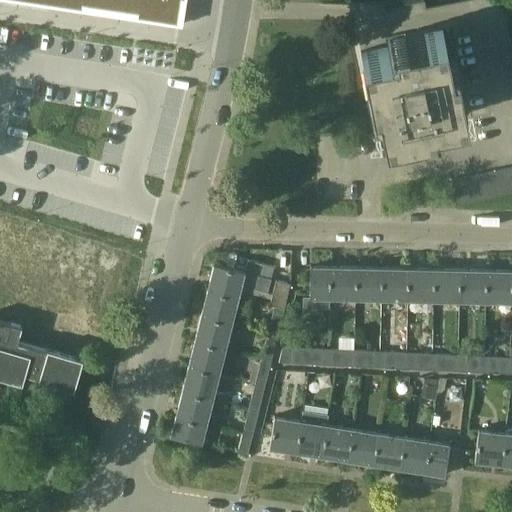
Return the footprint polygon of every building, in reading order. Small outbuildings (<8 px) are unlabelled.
[(13,0),(181,25),(184,0),(13,0)] [(393,45),(360,53),(370,102),(375,101),(382,134),(431,124),(430,118),(463,111),(453,63),(448,64),(441,30),(392,40),(393,45)] [(511,173),(511,168),(499,170),(504,196),(511,194),(511,173)] [(487,173),(492,198),(504,196),(499,170),(487,173)] [(487,173),(475,175),(480,201),(492,198),(487,173)] [(475,175),(463,178),(468,203),(480,201),(475,175)] [(456,206),(468,203),(463,178),(451,180),(456,206)] [(261,263),(258,276),(270,279),(273,266),(261,263)] [(213,265),(206,290),(236,297),(239,286),(266,293),(270,279),(212,264),(212,265),(213,265)] [(335,298),(335,268),(310,267),(310,266),(309,266),(308,298),(309,298),(309,297),(321,298),(321,308),(329,308),(329,298),(335,298)] [(361,268),(335,268),(335,298),(360,298),(361,268)] [(361,268),(360,298),(385,299),(386,269),(361,268)] [(411,269),(386,269),(385,299),(411,300),(411,269)] [(411,269),(411,300),(436,300),(437,270),(411,269)] [(462,270),(437,270),(436,300),(461,301),(462,270)] [(462,270),(461,301),(487,301),(487,271),(462,270)] [(511,297),(511,271),(487,271),(487,301),(511,302),(511,297)] [(279,281),(274,303),(283,305),(289,284),(279,281)] [(230,321),(236,297),(206,290),(200,314),(230,321)] [(272,312),(268,328),(277,331),(281,314),(272,312)] [(224,346),(230,321),(200,314),(194,338),(224,346)] [(37,377),(38,378),(73,388),(81,360),(46,349),(45,350),(16,342),(21,325),(10,322),(6,334),(0,332),(0,376),(21,383),(24,373),(37,377)] [(260,358),(269,360),(275,339),(265,337),(260,358)] [(218,370),(224,346),(194,338),(188,362),(218,370)] [(291,347),(291,363),(300,364),(301,348),(291,347)] [(310,348),(301,348),(300,364),(312,364),(313,356),(310,356),(310,348)] [(313,356),(312,364),(321,365),(321,349),(310,348),(310,356),(313,356)] [(331,365),(340,366),(340,358),(343,358),(343,350),(331,349),(331,365)] [(353,350),(343,350),(343,358),(340,358),(340,366),(352,366),(353,350)] [(362,358),(362,351),(353,350),(352,366),(364,367),(364,359),(362,358)] [(375,351),(362,351),(362,358),(364,359),(364,367),(374,367),(375,351)] [(382,368),(392,368),(392,360),(395,360),(396,352),(383,352),(382,368)] [(405,353),(396,352),(395,360),(392,360),(392,368),(404,369),(405,353)] [(414,353),(405,353),(404,369),(416,369),(416,361),(414,361),(414,353)] [(416,361),(416,369),(426,370),(427,354),(414,353),(414,361),(416,361)] [(434,370),(444,371),(444,363),(447,363),(447,355),(435,354),(434,370)] [(457,355),(447,355),(447,363),(444,363),(444,371),(456,371),(457,355)] [(457,355),(456,371),(468,372),(468,364),(466,364),(466,356),(457,355)] [(478,356),(466,356),(466,364),(468,364),(468,372),(478,372),(478,356)] [(486,373),(496,373),(496,365),(499,365),(499,357),(487,357),(486,373)] [(509,358),(499,357),(499,365),(496,365),(496,373),(508,374),(509,358)] [(269,360),(260,358),(255,379),(264,381),(269,360)] [(212,394),(218,370),(188,362),(182,386),(212,394)] [(422,384),(420,397),(434,399),(437,386),(422,384)] [(18,392),(0,386),(0,407),(13,412),(18,392)] [(212,394),(182,386),(176,411),(206,418),(212,394)] [(247,408),(257,411),(262,390),(253,387),(247,408)] [(257,411),(247,408),(242,429),(252,431),(257,411)] [(199,442),(206,418),(176,411),(170,435),(169,435),(168,436),(200,444),(201,443),(199,442)] [(294,451),(299,421),(274,417),(274,416),(273,416),(268,448),(269,448),(269,447),(294,451)] [(299,421),(294,451),(319,455),(324,425),(299,421)] [(349,429),(324,425),(319,455),(344,459),(349,429)] [(349,429),(344,459),(369,463),(374,432),(349,429)] [(475,461),(500,464),(503,433),(478,430),(478,429),(477,429),(474,462),(475,462),(475,461)] [(399,436),(374,432),(369,463),(394,466),(399,436)] [(511,433),(503,433),(500,464),(511,465),(511,433)] [(424,440),(399,436),(394,466),(419,470),(424,440)] [(240,438),(236,453),(246,455),(250,440),(240,438)] [(446,444),(424,440),(419,470),(442,474),(442,475),(443,475),(448,443),(446,442),(446,444)]
